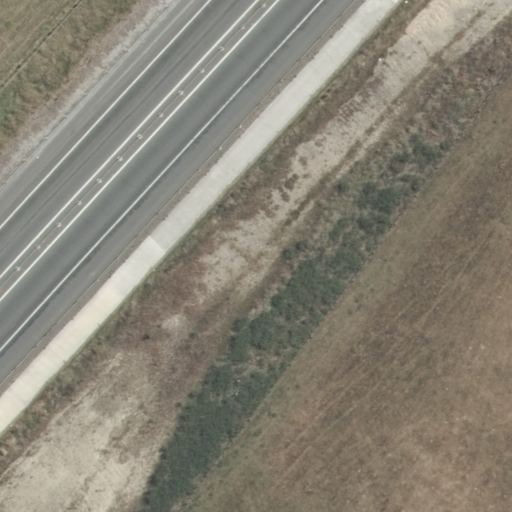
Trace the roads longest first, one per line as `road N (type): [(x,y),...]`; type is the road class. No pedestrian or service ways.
road 1 (trunk): [(311,0),(0,342)]
road 2 (trunk): [(0,249),(225,0)]
